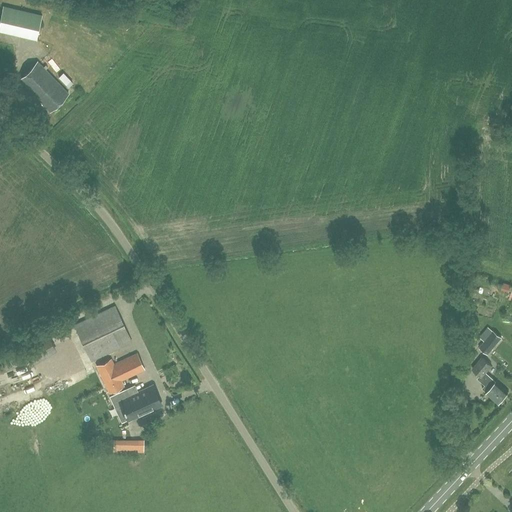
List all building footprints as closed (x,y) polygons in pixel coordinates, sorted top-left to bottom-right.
[(43,13),(45,8),(31,5),(30,10),(43,13)] [(42,16),(3,7),(0,18),(0,30),(36,39),(42,16)] [(37,62),(19,80),(49,112),(68,94),(37,62)] [(131,343),(114,306),(74,325),(91,362),(131,343)] [(488,355),(502,338),(493,330),(479,347),(488,355)] [(56,344),(31,356),(36,367),(42,364),(41,362),(60,353),(56,344)] [(121,381),(144,370),(136,354),(113,365),(111,359),(96,366),(109,393),(124,386),(121,381)] [(498,403),(508,392),(486,372),(492,365),(483,357),(473,368),(480,375),(478,377),(490,388),(487,391),(495,398),(494,399),(498,403)] [(126,389),(109,397),(115,408),(122,404),(129,419),(161,405),(155,394),(154,391),(152,386),(138,393),(130,397),(126,389)] [(144,454),(144,439),(113,439),(113,453),(144,454)]
